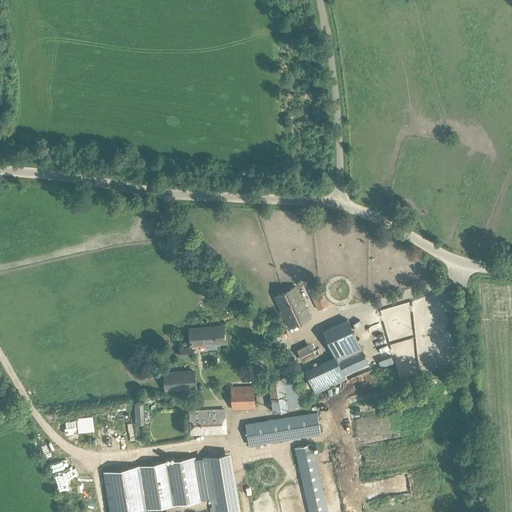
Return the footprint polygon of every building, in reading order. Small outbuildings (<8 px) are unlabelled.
[(319,309),(327,305),(318,286),(310,290),(319,309)] [(289,328),(310,318),(295,287),(275,297),(289,328)] [(349,319),(324,331),(339,361),(363,349),(349,319)] [(224,326),(189,329),(191,346),(206,344),(206,350),(218,349),(217,343),(225,342),(224,326)] [(308,343),(294,348),(296,353),(310,348),(308,343)] [(192,347),(179,348),(180,357),(193,356),(192,347)] [(314,349),(300,356),(303,363),(317,356),(314,349)] [(336,356),(305,371),(307,373),(315,390),(317,393),(347,378),(345,375),(345,374),(369,363),(366,357),(363,352),(340,363),(339,361),(336,356)] [(391,357),(379,361),(381,366),(393,362),(391,357)] [(166,389),(194,387),(192,370),(164,372),(166,389)] [(375,373),(364,381),(373,391),(383,383),(375,373)] [(268,377),(269,393),(283,392),(282,375),(268,377)] [(232,409),(256,407),(256,388),(233,389),(232,409)] [(271,395),(272,409),(287,408),(286,395),(271,395)] [(142,404),(134,404),(135,412),(143,412),(142,404)] [(192,434),(226,432),(225,410),(191,411),(192,434)] [(362,418),(365,434),(406,426),(404,418),(400,419),(398,411),(362,418)] [(253,444),(321,433),(318,414),(250,426),(253,444)] [(79,420),(78,421),(79,432),(80,431),(80,430),(93,429),(92,417),(79,418),(79,420)] [(309,511),(327,511),(313,445),(295,449),(309,511)] [(240,511),(230,451),(204,455),(205,457),(212,498),(214,511),(240,511)] [(193,457),(141,465),(148,508),(148,510),(156,509),(161,508),(200,500),(212,498),(205,457),(193,459),(193,457)] [(141,465),(103,471),(109,511),(146,511),(145,508),(148,508),(141,465)] [(343,498),(346,511),(364,511),(359,493),(343,498)]
